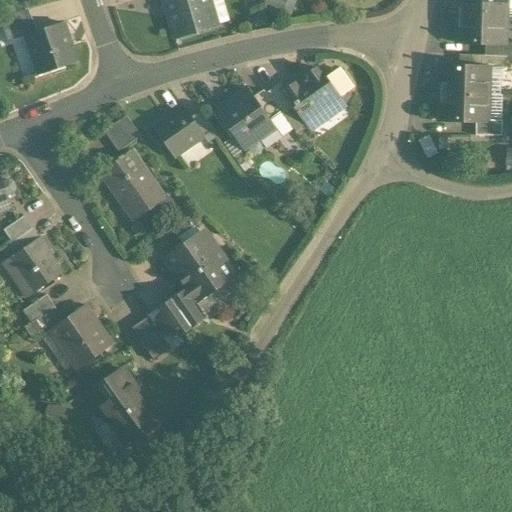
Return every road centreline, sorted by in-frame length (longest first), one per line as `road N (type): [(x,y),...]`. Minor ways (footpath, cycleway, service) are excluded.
road 1 (residential): [(163,500),(193,466),(379,157)]
road 2 (residential): [(411,41),(307,39),(123,87)]
road 3 (residential): [(20,128),(117,286)]
road 4 (unclassified): [(511,191),(462,193),(379,157)]
road 5 (residential): [(379,157),(411,41)]
